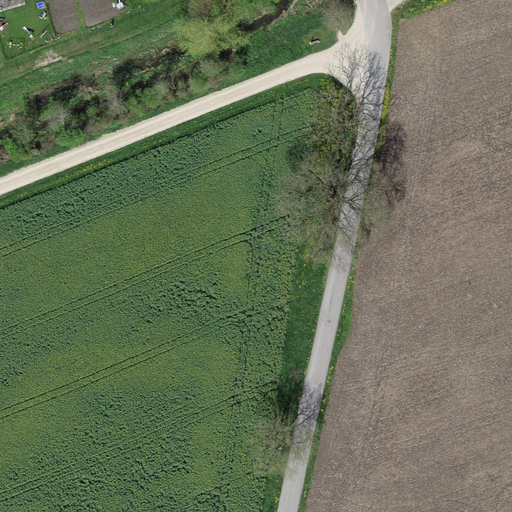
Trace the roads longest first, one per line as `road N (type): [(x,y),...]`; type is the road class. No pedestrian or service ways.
road 1 (residential): [(286,511),(371,94),(370,0)]
road 2 (track): [(0,190),(328,57),(375,16)]
